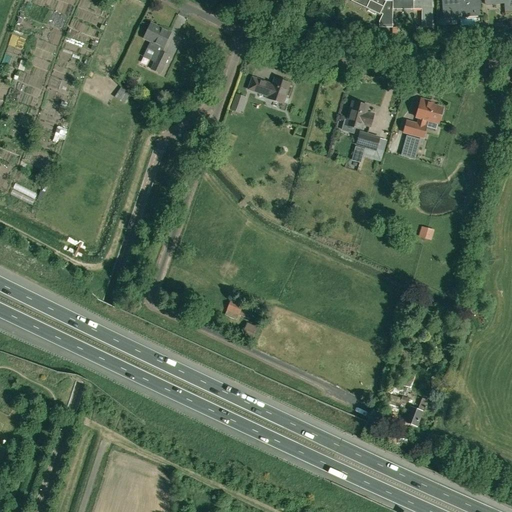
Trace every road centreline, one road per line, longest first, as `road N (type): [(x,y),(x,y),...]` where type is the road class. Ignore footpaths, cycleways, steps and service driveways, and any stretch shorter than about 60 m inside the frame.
road 1 (motorway): [(487,511),(0,282)]
road 2 (unclassified): [(362,401),(149,302),(240,33)]
road 3 (motorway): [(0,312),(429,511)]
road 4 (unclassified): [(240,33),(382,70),(511,58)]
